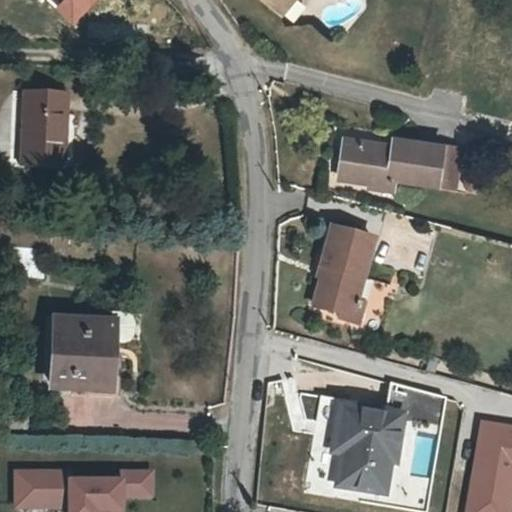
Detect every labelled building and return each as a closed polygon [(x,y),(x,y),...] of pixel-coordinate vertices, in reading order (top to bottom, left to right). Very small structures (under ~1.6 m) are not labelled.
[(61,0),(57,4),(77,23),(99,0),(61,0)] [(291,0),(274,0),(269,7),(279,15),(291,0)] [(72,98),(27,94),(22,169),(66,172),(72,98)] [(332,170),(382,180),(385,170),(450,183),(457,144),(390,132),(388,145),(376,143),(376,138),(339,132),(332,170)] [(306,307),(329,313),(328,317),(354,323),(360,307),(345,302),(353,276),(360,277),(370,238),(323,226),(312,265),(318,267),(306,307)] [(60,322),(56,384),(113,386),(116,343),(123,342),(130,339),(136,335),(135,314),(114,312),(113,324),(60,322)] [(322,454),(328,456),(324,489),(370,495),(379,430),(392,431),(393,413),(326,402),(323,421),(328,422),(322,454)] [(511,422),(481,418),(466,511),(509,511),(511,498),(511,422)] [(17,508),(51,508),(51,498),(70,498),(70,508),(70,511),(122,511),(122,496),(153,496),(153,473),(122,473),(122,481),(72,481),(72,473),(17,473),(17,508)] [(70,498),(51,498),(51,508),(70,508),(70,498)]
